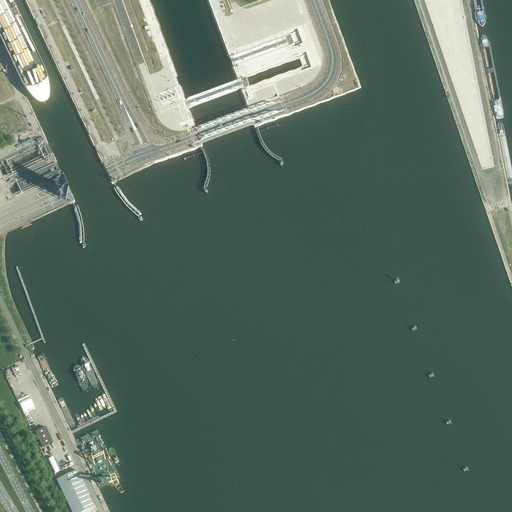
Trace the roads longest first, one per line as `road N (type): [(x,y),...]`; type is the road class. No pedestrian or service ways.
road 1 (residential): [(511,266),(422,0)]
road 2 (residential): [(0,300),(101,511)]
road 3 (secondary): [(314,0),(332,49),(330,74),(316,91),(253,114)]
road 4 (secondary): [(0,222),(142,156)]
road 5 (secondary): [(130,121),(74,0)]
